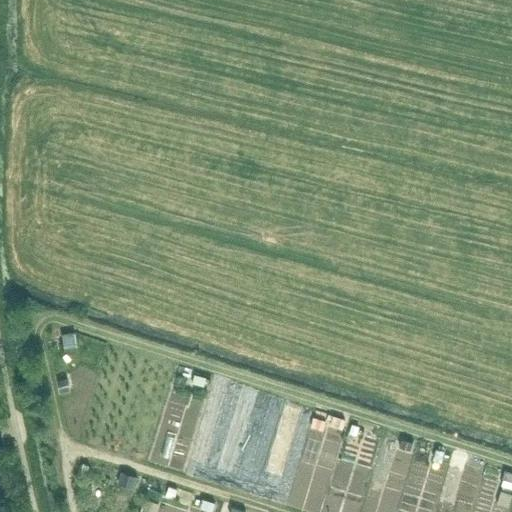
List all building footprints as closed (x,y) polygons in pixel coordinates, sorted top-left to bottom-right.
[(250,496),(269,428),(256,425),(246,463),(242,461),(233,492),(250,496)] [(348,446),(371,449),(374,431),(351,428),(348,446)] [(385,474),(391,448),(376,446),(371,472),(385,474)] [(393,446),(381,511),(434,511),(444,454),(393,446)] [(126,477),(120,494),(133,499),(139,481),(126,477)] [(144,502),(141,511),(158,511),(160,506),(144,502)]
